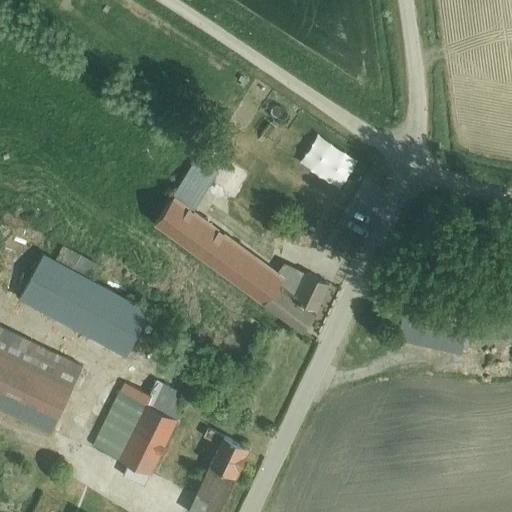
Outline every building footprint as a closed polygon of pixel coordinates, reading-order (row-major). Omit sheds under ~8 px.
[(285,274),(278,269),(225,230),(224,232),(218,228),(220,225),(196,208),(215,178),(193,163),(172,195),(173,196),(155,221),(301,331),(315,311),(329,283),(291,266),(285,274)] [(44,253),(20,298),(126,355),(150,311),(90,278),(98,264),(63,245),(54,258),(44,253)] [(285,274),(291,266),(284,262),(278,269),(285,274)] [(403,310),(397,337),(461,350),(469,314),(444,309),(442,319),(403,310)] [(0,324),(0,407),(33,423),(50,432),(83,364),(0,324)] [(124,382),(93,445),(150,474),(178,418),(177,417),(188,395),(158,381),(151,394),(124,382)] [(220,443),(187,511),(188,511),(218,511),(250,448),(208,427),(204,435),(220,443)]
